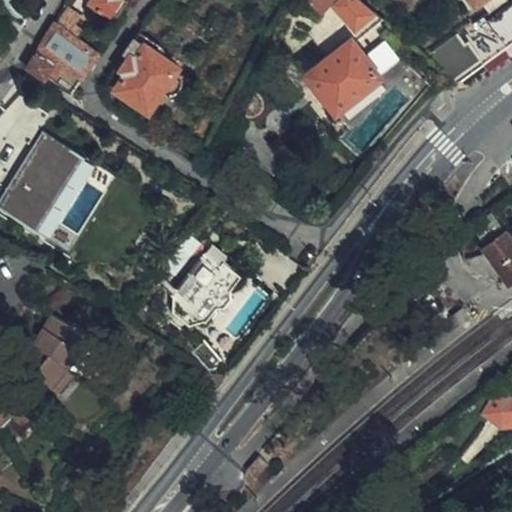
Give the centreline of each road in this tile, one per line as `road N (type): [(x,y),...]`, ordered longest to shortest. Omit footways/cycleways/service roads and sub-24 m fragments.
road 1 (residential): [(149,0),(98,81),(94,104),(301,230),(333,224),(433,105),(474,114)]
road 2 (secondary): [(161,506),(229,451),(320,335),(409,179)]
road 3 (secondary): [(409,179),(355,230),(161,506)]
road 4 (residential): [(509,146),(459,224),(461,254),(475,279),(511,296)]
